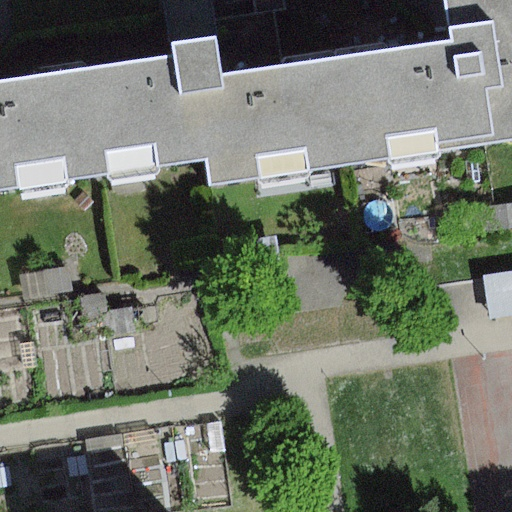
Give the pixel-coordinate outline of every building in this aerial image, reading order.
[(454,44),(338,61),(354,168),(511,144),(511,0),(446,0),(450,18),(454,44)] [(214,190),(354,168),(338,61),(228,78),(225,61),(222,40),(176,47),(178,58),(72,74),(89,182),(210,164),(214,190)] [(0,195),(89,182),(72,74),(0,85),(0,195)] [(511,204),(457,213),(460,237),(511,229),(511,204)] [(276,237),(224,244),(227,271),(279,264),(276,237)] [(69,269),(19,276),(22,297),(72,290),(69,269)]
